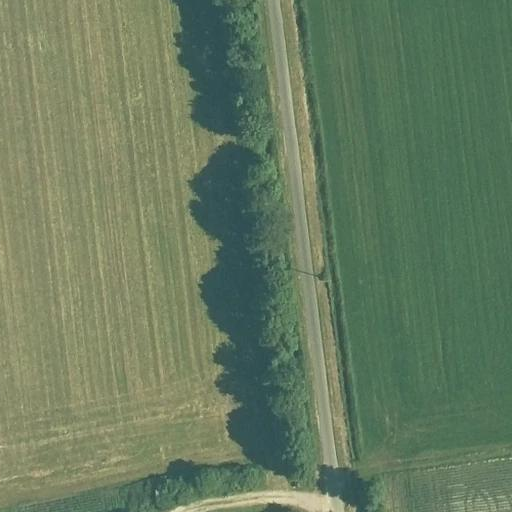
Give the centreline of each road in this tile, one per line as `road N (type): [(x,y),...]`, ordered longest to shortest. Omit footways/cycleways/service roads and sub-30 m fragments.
road 1 (unclassified): [(275,0),(339,511)]
road 2 (track): [(178,511),(281,499),(321,511)]
